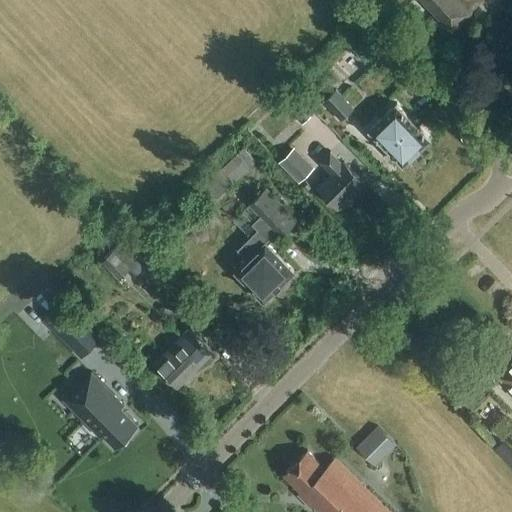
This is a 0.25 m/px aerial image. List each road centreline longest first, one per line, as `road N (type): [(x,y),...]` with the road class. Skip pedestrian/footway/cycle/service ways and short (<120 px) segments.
road 1 (unclassified): [(511,173),(420,252),(161,511)]
road 2 (unclassified): [(511,168),(348,0)]
